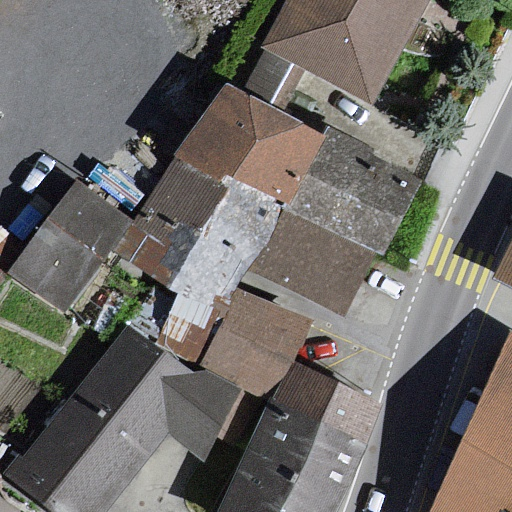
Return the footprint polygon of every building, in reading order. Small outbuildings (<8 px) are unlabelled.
[(435,0),(295,0),(267,53),(374,111),(435,0)] [(129,212),(67,183),(13,280),(63,319),(102,264),(200,317),(232,273),(333,322),(405,190),(305,133),(300,146),(206,90),(129,212)] [(226,391),(208,444),(225,452),(194,511),(324,511),(369,400),(288,376),(300,326),(228,294),(185,367),(226,391)] [(511,511),(511,319),(509,318),(421,511),(511,511)] [(185,367),(116,325),(0,466),(0,482),(32,511),(33,511),(94,511),(157,441),(189,459),(226,391),(185,367)]
